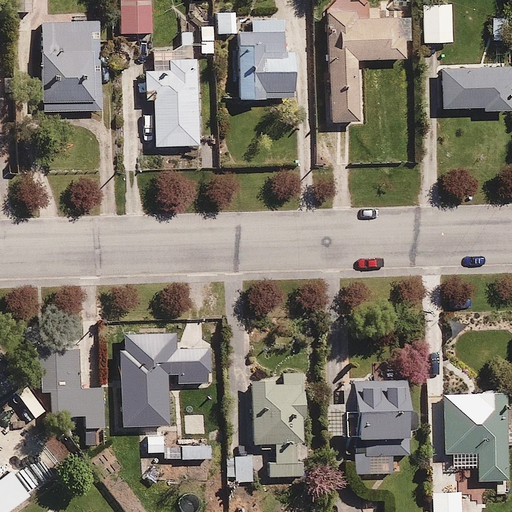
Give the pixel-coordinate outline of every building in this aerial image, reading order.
[(30,0),(12,0),(12,14),(31,14),(30,0)] [(148,0),(118,0),(120,35),(150,35),(148,0)] [(404,59),(403,40),(409,40),(408,17),(382,18),(382,9),(323,11),(328,123),(357,121),(354,62),(404,59)] [(501,18),(489,18),(490,39),(502,39),(501,18)] [(98,21),(37,24),(42,112),(101,110),(98,21)] [(292,52),(284,52),(284,32),(237,33),(237,46),(241,46),(241,59),(237,59),(237,100),(263,100),(263,98),(293,97),(292,52)] [(195,58),(167,58),(167,70),(144,71),(145,91),(151,91),(153,146),(197,145),(195,58)] [(509,66),(438,68),(439,107),(480,106),(480,111),(508,110),(505,92),(510,92),(509,66)] [(170,334),(124,335),(124,349),(117,350),(119,426),(167,425),(166,375),(173,375),(173,384),(207,383),(206,347),(171,348),(170,334)] [(78,387),(78,348),(30,348),(30,375),(38,375),(38,388),(47,388),(48,417),(81,417),(81,427),(102,427),(102,387),(78,387)] [(376,381),(356,381),(356,410),(325,410),(325,437),(355,437),(355,474),(391,474),(391,456),(406,456),(405,380),(399,380),(399,377),(395,377),(395,371),(380,371),(380,377),(376,377),(376,381)] [(300,380),(249,382),(251,443),(271,443),(272,459),(248,460),(249,477),(301,475),(301,458),(291,459),(291,451),(296,451),(296,443),(302,443),(301,417),(305,417),(304,390),(300,390),(300,380)] [(506,392),(440,394),(442,456),(469,456),(469,464),(473,464),(473,482),(495,481),(496,494),(507,493),(506,445),(511,444),(511,428),(505,428),(506,392)] [(161,434),(144,435),(145,454),(161,453),(161,434)] [(0,511),(28,511),(39,504),(6,462),(0,466),(0,511)]
